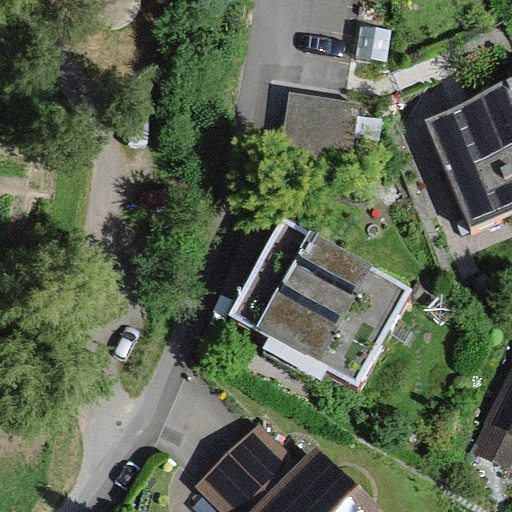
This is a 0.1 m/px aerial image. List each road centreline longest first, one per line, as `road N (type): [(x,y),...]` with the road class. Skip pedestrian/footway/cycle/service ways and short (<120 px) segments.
road 1 (residential): [(89,511),(169,398),(234,251),(272,138),(295,0)]
road 2 (track): [(12,0),(108,131),(120,173),(138,262),(110,394),(132,460)]
